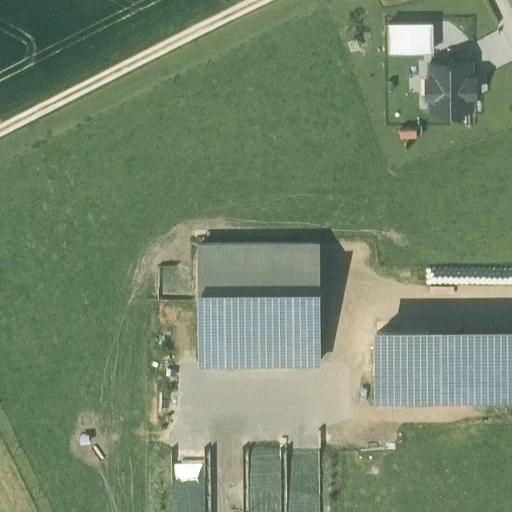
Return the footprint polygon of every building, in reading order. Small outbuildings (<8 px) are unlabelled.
[(433,52),(432,22),(387,24),(388,54),(433,52)] [(471,109),(470,62),(429,62),(429,109),(471,109)] [(316,244),(200,245),(201,365),(317,364),(316,244)] [(511,400),(511,331),(377,333),(377,402),(511,400)] [(201,449),(200,432),(175,434),(175,450),(201,449)]
